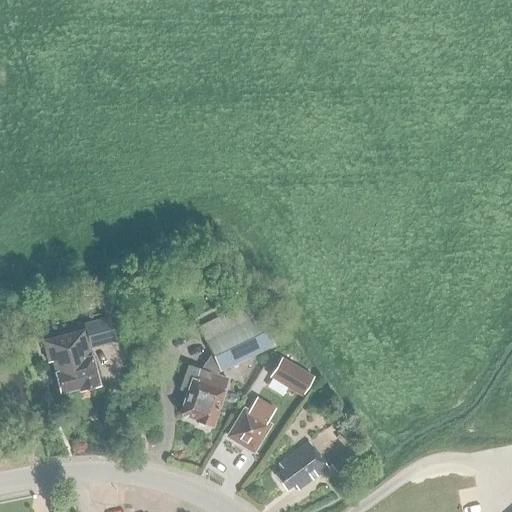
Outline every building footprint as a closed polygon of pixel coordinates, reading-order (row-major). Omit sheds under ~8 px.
[(116,297),(103,300),(106,314),(119,311),(116,297)] [(197,326),(205,343),(211,355),(195,369),(187,366),(179,391),(187,394),(181,410),(179,411),(182,418),(184,417),(195,420),(195,421),(197,422),(199,426),(206,428),(210,426),(212,427),(224,391),(223,391),(227,380),(213,375),(273,346),(259,317),(251,299),(197,326)] [(88,346),(116,339),(111,317),(83,323),(88,346)] [(99,386),(91,357),(90,358),(83,331),(42,342),(48,363),(52,362),(55,374),(60,394),(78,389),(79,392),(99,386)] [(281,356),(270,377),(302,395),(313,374),(281,356)] [(257,399),(252,407),(248,413),(244,411),(228,437),(252,452),(268,425),(265,424),(274,409),(257,399)] [(294,485),(298,490),(327,468),(308,443),(279,465),(283,470),(275,476),(286,490),(294,485)] [(360,461),(352,451),(331,466),(339,477),(360,461)]
